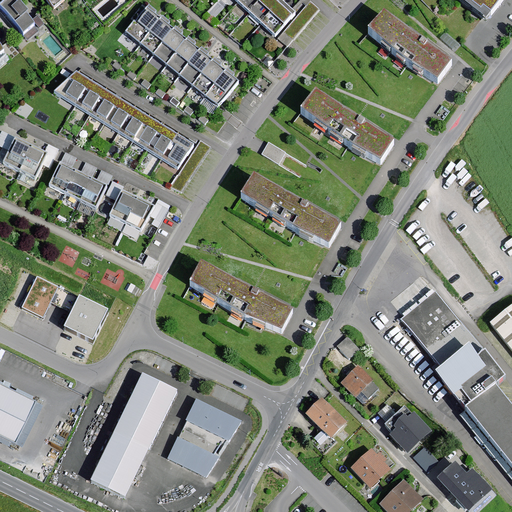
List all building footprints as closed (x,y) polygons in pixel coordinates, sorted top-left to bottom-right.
[(12,0),(0,0),(0,2),(3,6),(0,7),(0,10),(23,38),(35,28),(12,0)] [(44,0),(54,11),(67,0),(44,0)] [(233,0),(276,40),(281,34),(291,43),(319,12),(305,0),(233,0)] [(456,0),(489,24),(506,0),(456,0)] [(240,84),(146,8),(124,35),(218,111),(240,84)] [(371,36),(438,86),(453,67),(386,16),(371,36)] [(81,70),(52,97),(177,173),(197,141),(81,70)] [(302,118),(379,167),(393,147),(316,97),(302,118)] [(46,157),(13,142),(2,167),(35,182),(46,157)] [(269,142),(263,155),(279,163),(285,151),(269,142)] [(209,150),(200,143),(170,189),(180,196),(209,150)] [(107,188),(60,166),(48,190),(95,212),(107,188)] [(295,234),(331,249),(342,229),(251,179),(239,202),(295,234)] [(153,210),(121,195),(107,222),(139,238),(153,210)] [(66,244),(61,259),(69,262),(74,246),(66,244)] [(246,322),(282,337),(293,317),(203,267),(190,290),(246,322)] [(56,289),(36,279),(23,306),(43,316),(56,289)] [(485,358),(434,295),(400,323),(442,375),(437,379),(511,471),(511,408),(497,390),(507,381),(487,356),(485,358)] [(105,315),(78,302),(64,329),(92,342),(105,315)] [(511,309),(490,327),(511,355),(511,309)] [(338,345),(349,360),(360,352),(350,337),(338,345)] [(373,383),(359,369),(341,385),(355,400),(373,383)] [(178,394),(142,377),(90,484),(127,502),(178,394)] [(35,405),(0,388),(0,440),(15,448),(35,405)] [(238,424),(195,401),(164,461),(207,483),(238,424)] [(347,426),(321,402),(306,417),(332,442),(347,426)] [(428,435),(411,417),(389,438),(406,456),(428,435)] [(425,446),(414,457),(428,472),(439,461),(425,446)] [(390,471),(371,453),(351,472),(370,491),(390,471)] [(468,477),(457,466),(439,484),(467,511),(472,511),(492,493),(471,473),(468,477)] [(411,511),(422,502),(403,483),(379,507),(383,511),(411,511)]
